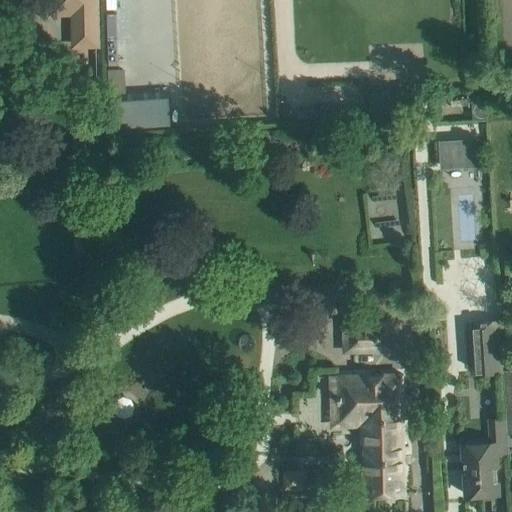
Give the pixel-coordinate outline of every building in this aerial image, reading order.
[(95,0),(52,0),(52,5),(82,5),(83,37),(96,37),(95,0)] [(126,0),(127,10),(149,9),(148,0),(126,0)] [(110,95),(111,127),(160,126),(158,94),(110,95)] [(481,165),(480,136),(439,138),(440,167),(481,165)] [(511,315),(511,302),(503,303),(503,316),(511,315)] [(445,318),(445,307),(429,308),(429,319),(445,318)] [(478,371),(502,369),(499,321),(474,323),(478,371)] [(347,351),(391,350),(391,322),(347,323),(347,351)] [(338,375),(339,401),(339,424),(363,424),(365,495),(405,494),(404,452),(408,452),(408,445),(404,446),(402,374),(338,375)] [(464,464),(465,475),(466,495),(498,493),(495,454),(507,453),(505,420),(489,421),(490,443),(463,444),(464,464)] [(282,469),(283,490),(303,489),(302,469),(282,469)]
